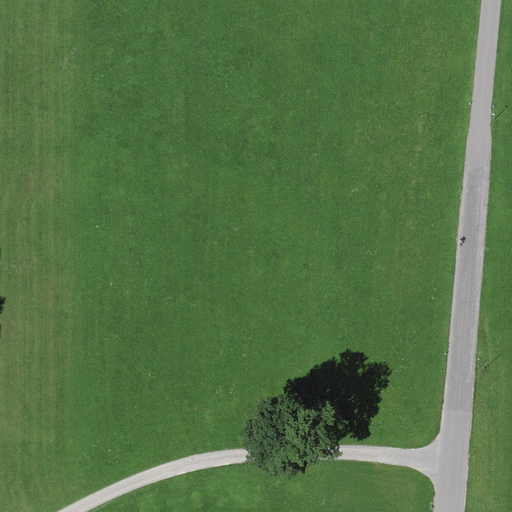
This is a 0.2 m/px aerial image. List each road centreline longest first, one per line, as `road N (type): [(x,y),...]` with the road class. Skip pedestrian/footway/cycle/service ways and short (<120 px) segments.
road 1 (unclassified): [(448,511),(492,0)]
road 2 (track): [(76,511),(202,465),(287,453),(452,462)]
